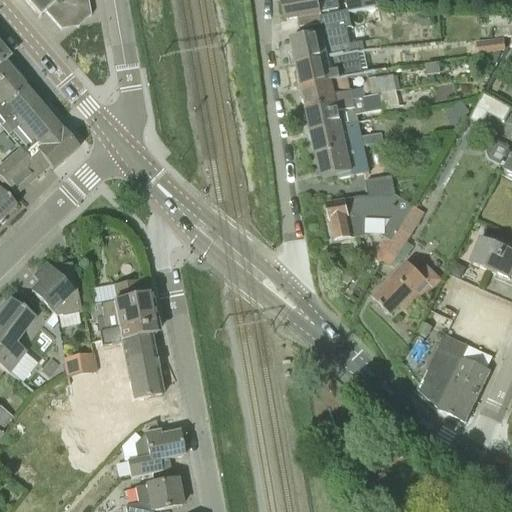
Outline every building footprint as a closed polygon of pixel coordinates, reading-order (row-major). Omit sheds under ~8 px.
[(30,0),(26,4),(38,18),(39,20),(41,18),(45,14),(61,32),(74,20),(91,17),(87,0),(30,0)] [(317,25),(315,15),(318,15),(318,12),(337,8),(336,2),(345,0),(344,0),(292,0),(283,2),(287,21),(297,19),(299,29),(317,25)] [(345,14),(348,14),(378,8),(376,0),(352,0),(342,2),(345,14)] [(348,45),(344,28),(351,26),(348,14),(345,14),(319,19),(322,35),(291,41),(297,67),(361,53),(360,44),(353,45),(353,44),(348,45)] [(484,56),(500,53),(505,52),(503,40),(475,45),(477,57),(484,56)] [(302,91),(348,81),(366,78),(361,53),(297,67),(302,91)] [(500,53),(484,56),(486,66),(495,65),(500,53)] [(0,110),(24,90),(21,85),(26,81),(8,59),(0,66),(0,110)] [(372,99),(397,94),(393,76),(369,82),(372,99)] [(307,113),(352,103),(348,81),(302,91),(307,113)] [(496,93),(501,84),(495,81),(491,90),(496,93)] [(61,133),(24,90),(0,110),(0,128),(18,151),(27,161),(35,154),(48,168),(52,172),(78,150),(62,131),(61,133)] [(372,99),(363,101),(366,116),(400,108),(397,94),(372,99)] [(476,110),(502,124),(508,112),(483,98),(476,110)] [(312,135),(358,125),(352,103),(307,113),(312,135)] [(459,121),(467,114),(460,104),(450,110),(459,121)] [(317,158),(363,147),(358,125),(312,135),(317,158)] [(487,162),(498,168),(508,149),(497,143),(496,143),(495,143),(494,143),(493,143),(492,144),(491,144),(490,145),(489,145),(488,146),(487,147),(486,148),(486,149),(485,150),(485,151),(485,152),(484,153),(484,154),(484,155),(484,156),(485,157),(485,158),(485,159),(486,160),(486,161),(487,162)] [(340,181),(370,175),(363,147),(317,158),(322,180),(339,177),(340,181)] [(27,161),(18,151),(0,167),(0,182),(14,197),(48,168),(35,154),(27,161)] [(511,153),(509,151),(499,171),(511,176),(511,153)] [(364,184),(368,198),(395,197),(390,179),(364,184)] [(0,223),(16,208),(0,191),(0,223)] [(414,208),(395,197),(368,198),(359,199),(328,206),(331,225),(333,224),(336,243),(368,235),(364,222),(390,221),(377,243),(388,250),(414,208)] [(424,215),(414,208),(400,231),(410,238),(424,215)] [(510,281),(511,274),(511,251),(480,239),(469,265),(510,281)] [(417,274),(406,264),(394,276),(373,300),(391,318),(400,309),(407,317),(421,302),(441,281),(425,266),(417,274)] [(75,291),(70,266),(49,271),(46,267),(35,278),(39,282),(30,292),(55,317),(55,315),(79,310),(77,299),(72,293),(75,291)] [(90,323),(103,320),(107,334),(155,325),(157,325),(151,296),(142,297),(140,282),(112,287),(115,302),(87,308),(90,323)] [(26,353),(15,345),(35,320),(10,302),(0,314),(0,368),(8,375),(26,353)] [(155,325),(107,334),(99,336),(100,342),(101,348),(121,345),(152,338),(157,337),(155,325)] [(466,425),(472,411),(490,373),(463,359),(469,348),(444,336),(418,392),(439,412),(466,425)] [(415,361),(426,342),(415,337),(406,355),(415,361)] [(156,361),(152,338),(121,345),(124,367),(156,361)] [(93,355),(64,361),(67,377),(96,372),(93,355)] [(164,398),(156,361),(124,367),(127,381),(99,386),(96,372),(67,377),(78,437),(91,434),(91,436),(141,427),(140,423),(149,421),(145,402),(164,398)] [(0,440),(3,436),(0,434),(13,419),(0,408),(0,440)] [(140,463),(127,466),(130,480),(155,475),(154,470),(159,469),(158,463),(183,458),(179,434),(161,437),(160,433),(144,437),(136,445),(140,463)] [(157,511),(181,507),(176,481),(135,490),(138,505),(125,508),(125,511),(157,511)]
